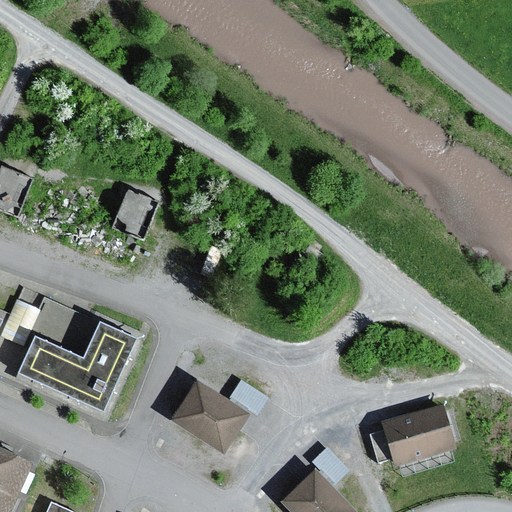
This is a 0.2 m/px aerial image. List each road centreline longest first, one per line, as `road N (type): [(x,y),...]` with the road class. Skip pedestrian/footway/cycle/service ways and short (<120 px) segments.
road 1 (track): [(389,0),(511,116)]
road 2 (track): [(511,380),(380,298)]
